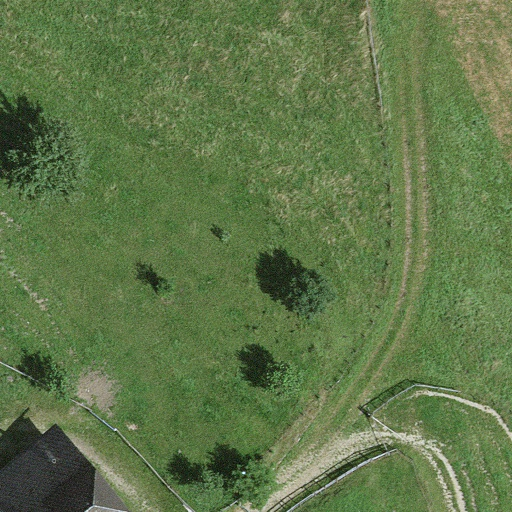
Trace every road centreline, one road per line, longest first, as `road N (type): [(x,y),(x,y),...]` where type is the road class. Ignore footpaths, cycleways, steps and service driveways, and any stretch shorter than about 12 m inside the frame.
road 1 (track): [(410,0),(402,88),(411,249),(400,310),(323,440),(252,511)]
road 2 (track): [(142,511),(81,443),(59,430),(0,439)]
